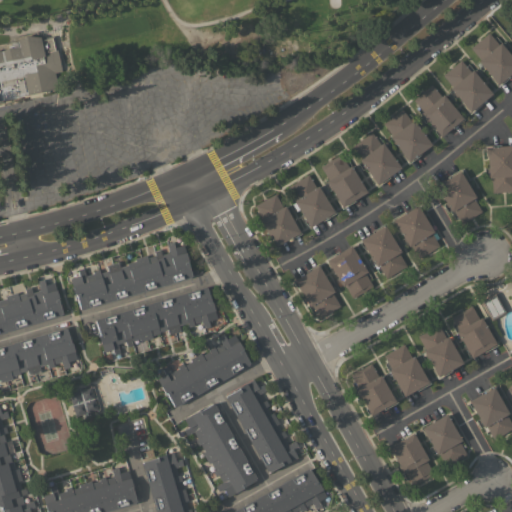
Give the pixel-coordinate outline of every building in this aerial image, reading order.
[(0,43),(14,41),(13,36),(36,31),(38,39),(52,36),(55,49),(56,49),(61,70),(53,72),(57,91),(25,97),(25,95),(0,100),(0,43)] [(477,61),(479,59),(469,48),(488,32),(497,44),(499,42),(511,57),(511,71),(497,84),(477,61)] [(469,112),(449,88),(451,86),(442,75),(460,59),(469,71),(471,70),(491,93),(469,112)] [(420,113),(422,111),(412,99),(430,84),(440,96),(442,94),(462,118),(440,136),(420,113)] [(389,137),(391,135),(382,123),(401,109),(410,121),(412,119),(430,144),(407,161),(389,137)] [(376,184),(358,160),(360,158),(351,146),(370,132),(379,144),(381,142),(400,167),(376,184)] [(511,144),(511,190),(491,192),(490,177),(488,177),(485,147),(511,144)] [(342,207),(325,181),(328,179),(319,166),(339,153),(347,166),(349,165),(366,191),(342,207)] [(475,197),(473,198),(481,211),(460,223),(453,210),(450,211),(435,185),(459,170),(475,197)] [(309,227),(293,201),(295,199),(287,187),(307,174),(315,187),(317,185),(333,211),(309,227)] [(274,246),(259,219),(261,218),(254,205),(274,193),(281,206),(284,205),(299,232),(274,246)] [(417,205),(432,231),(430,232),(438,246),(418,258),(410,245),(408,246),(392,220),(417,205)] [(384,225),(400,251),(397,252),(405,266),(385,278),(377,265),(375,266),(360,239),(384,225)] [(81,310),(80,308),(79,309),(75,294),(74,294),(69,278),(78,275),(76,269),(83,267),(85,275),(93,273),(92,270),(98,269),(99,273),(107,270),(105,265),(117,261),(119,267),(127,264),(127,263),(134,260),(133,258),(145,254),(146,257),(154,255),(153,251),(159,249),(161,254),(168,252),(166,243),(172,241),(174,247),(183,244),(188,261),(186,261),(191,275),(190,276),(190,277),(81,310)] [(350,245),(366,271),(364,273),(372,286),(352,298),(344,285),(341,286),(326,260),(350,245)] [(318,265),(333,291),(331,293),(339,306),(319,317),(311,304),(308,306),(292,280),(318,265)] [(0,332),(0,299),(5,298),(4,295),(16,292),(17,294),(25,292),(24,288),(30,286),(31,292),(39,289),(36,280),(43,279),(44,284),(54,281),(58,298),(57,298),(61,313),(60,313),(61,314),(0,332)] [(204,286),(205,288),(206,287),(210,302),(211,302),(216,318),(207,321),(208,325),(202,327),(200,320),(193,323),(193,325),(187,327),(186,323),(179,325),(180,331),(168,334),(167,329),(158,331),(159,333),(151,335),(152,338),(140,341),(139,339),(131,341),(132,345),(126,347),(125,341),(117,344),(120,353),(113,355),(112,349),(102,352),(98,335),(99,335),(94,320),(96,320),(95,319),(204,286)] [(506,311),(490,320),(479,301),(495,292),(506,311)] [(471,357),(455,331),(458,330),(450,317),(470,305),(478,318),(480,317),(495,343),(471,357)] [(437,376),(422,350),(424,349),(417,336),(437,324),(445,337),(447,336),(462,362),(437,376)] [(0,345),(64,327),(65,328),(70,343),(71,342),(76,358),(67,361),(68,367),(63,369),(60,361),(53,363),(53,366),(47,368),(46,364),(38,366),(40,372),(28,375),(26,369),(19,372),(19,373),(11,376),(11,378),(0,381),(0,345)] [(175,406),(174,405),(173,406),(165,393),(164,393),(156,378),(164,373),(161,368),(167,365),(171,372),(178,368),(176,366),(182,362),(183,365),(190,361),(189,358),(200,352),(201,355),(208,351),(207,348),(212,345),(214,347),(221,343),(217,336),(222,333),(225,339),(234,334),(242,348),(241,349),(248,362),(248,363),(248,364),(175,406)] [(388,369),(390,368),(383,355),(403,343),(411,357),(413,355),(428,382),(403,396),(388,369)] [(370,415),(355,389),(357,388),(349,374),(370,363),(377,376),(379,375),(394,401),(370,415)] [(224,397),(225,397),(225,396),(238,388),(237,387),(252,379),(257,387),(263,384),(266,390),(259,394),(263,401),(265,399),(268,405),(266,406),(270,413),(272,412),(278,423),(276,424),(280,431),(282,430),(286,436),(283,437),(287,444),(294,440),(297,446),(292,449),(297,457),(282,465),(281,464),(268,472),(268,471),(267,472),(224,397)] [(97,409),(74,416),(68,393),(90,386),(97,409)] [(493,386),(507,413),(505,414),(511,425),(511,427),(493,438),(485,425),(483,427),(468,400),(493,386)] [(255,478),(254,478),(255,479),(241,487),(242,488),(227,497),(222,488),(217,491),(214,486),(221,482),(217,475),(215,476),(211,470),(214,469),(210,462),(207,463),(201,452),(204,451),(199,444),(197,445),(194,440),(197,438),(192,431),(185,435),(182,430),(187,427),(183,418),(198,410),(198,411),(211,403),(212,405),(213,404),(255,478)] [(0,511),(0,411),(4,411),(6,416),(0,417),(0,421),(2,427),(9,424),(11,431),(2,433),(4,441),(10,439),(13,451),(8,453),(10,461),(12,460),(14,469),(17,468),(20,480),(18,481),(20,488),(24,487),(26,493),(20,495),(23,503),(32,500),(34,506),(28,508),(29,511),(0,511)] [(445,413),(460,439),(458,441),(466,454),(446,466),(439,453),(436,454),(421,428),(445,413)] [(412,432),(427,459),(425,460),(432,473),(412,485),(405,472),(403,473),(388,446),(412,432)] [(154,511),(141,463),(142,463),(141,462),(156,457),(156,456),(172,451),(175,460),(180,459),(182,465),(175,467),(177,475),(179,474),(181,480),(179,481),(181,489),(184,488),(187,500),(185,501),(187,509),(190,508),(190,511),(154,511)] [(103,511),(47,511),(46,511),(41,495),(50,492),(49,487),(55,485),(57,492),(65,490),(64,488),(70,486),(71,489),(79,486),(78,484),(90,480),(91,482),(98,480),(98,478),(104,476),(105,478),(113,476),(110,468),(116,467),(118,472),(127,470),(130,478),(129,478),(132,486),(131,486),(135,501),(134,501),(134,503),(103,511)] [(307,468),(308,469),(309,469),(316,482),(317,481),(325,496),(317,501),(320,506),(315,509),(311,502),(304,506),(305,509),(300,511),(298,509),(293,511),(234,511),(233,510),(307,468)]
